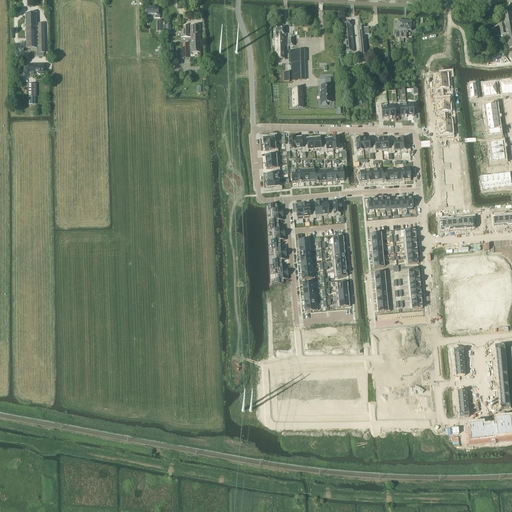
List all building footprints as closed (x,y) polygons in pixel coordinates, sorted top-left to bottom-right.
[(145,13),(145,19),(150,19),(150,16),(154,16),(154,19),(160,19),(160,15),(158,15),(158,8),(146,8),(146,13),(145,13)] [(511,13),(502,15),(504,23),(499,24),(501,35),(506,34),(508,49),(511,48),(511,13)] [(26,49),(37,49),(36,33),(44,33),(44,24),(38,24),(38,26),(36,26),(36,14),(25,14),(26,49)] [(339,23),(339,28),(341,28),(344,53),(353,52),(351,27),(351,21),(339,23)] [(399,39),(403,39),(404,25),(403,25),(403,21),(401,21),(401,22),(396,22),(395,22),(395,25),(397,25),(396,31),(400,31),(399,39)] [(404,25),(403,39),(406,39),(407,31),(411,32),(411,26),(414,27),(414,23),(407,22),(407,21),(403,21),(403,25),(404,25)] [(190,35),(188,35),(188,37),(190,37),(191,53),(200,53),(199,26),(190,26),(190,35)] [(368,29),(364,29),(364,26),(357,26),(360,56),(367,55),(365,35),(369,35),(368,29)] [(283,29),(273,29),(273,40),(275,39),(275,59),(284,59),(284,37),(285,37),(285,35),(283,35),(283,29)] [(36,33),(37,49),(37,57),(44,57),(43,53),(45,53),(44,33),(36,33)] [(297,51),(289,51),(290,63),(291,81),(299,81),(299,63),(298,63),(297,51)] [(29,65),(29,72),(37,72),(37,73),(39,74),(40,74),(41,74),(42,73),(43,72),(44,72),(44,65),(29,65)] [(441,77),(434,77),(435,84),(446,83),(446,77),(448,76),(448,73),(441,74),(441,77)] [(355,87),(359,87),(359,75),(349,76),(350,91),(355,90),(355,87)] [(325,86),(321,86),(322,97),(322,106),(327,106),(327,103),(331,103),(330,96),(331,96),(331,86),(330,78),(324,79),(325,86)] [(495,84),(489,85),(491,97),(491,98),(495,97),(497,96),(496,89),(500,88),(499,87),(499,84),(499,82),(495,83),(495,84)] [(435,84),(434,84),(435,87),(436,90),(443,89),(443,93),(450,92),(449,89),(447,89),(446,83),(435,84)] [(507,83),(499,84),(499,87),(502,87),(503,96),(505,95),(505,96),(509,96),(509,95),(507,83)] [(36,84),(28,84),(28,105),(35,105),(35,98),(36,98),(36,84)] [(483,84),(480,85),(480,91),(484,90),(485,98),(487,98),(491,98),(491,97),(489,85),(483,86),(483,84)] [(471,92),(470,92),(470,95),(471,95),(472,100),(472,99),(472,100),(476,100),(476,99),(478,99),(477,95),(478,95),(477,93),(477,91),(480,91),(480,85),(476,85),(476,87),(470,88),(471,92)] [(301,89),(291,90),(291,91),(292,91),(292,90),(292,91),(293,91),(293,90),(294,90),(294,96),(292,96),(293,109),(298,109),(302,109),(302,108),(302,106),(302,93),(301,93),(301,89)] [(444,100),(436,100),(437,107),(449,106),(448,99),(450,99),(450,96),(443,96),(444,100)] [(412,105),(406,105),(407,117),(413,116),(412,109),(416,109),(415,102),(412,102),(412,105)] [(381,105),(378,106),(378,112),(381,112),(382,119),(388,119),(387,107),(387,103),(381,104),(381,105)] [(399,104),(396,104),(397,111),(400,110),(401,117),(403,117),(403,118),(407,117),(406,105),(406,103),(399,104)] [(393,107),(387,107),(388,119),(389,119),(392,119),(392,118),(395,118),(394,111),(397,111),(396,104),(393,104),(393,107)] [(449,106),(437,107),(438,113),(445,112),(445,115),(452,115),(452,111),(449,112),(449,106)] [(439,126),(438,126),(439,129),(439,130),(451,128),(450,122),(452,122),(452,119),(445,119),(446,123),(439,123),(439,126)] [(451,128),(439,130),(440,136),(447,135),(447,138),(454,138),(454,134),(451,135),(451,128)] [(270,138),(263,138),(263,145),(277,144),(277,143),(275,143),(274,138),(275,138),(277,137),(276,134),(270,135),(270,138)] [(289,145),(285,145),(286,152),(289,152),(296,151),(294,138),(288,139),(289,145)] [(295,138),(294,138),(296,151),(302,150),(302,153),(305,153),(304,146),(302,146),(301,146),(301,138),(295,139),(295,138)] [(307,145),(304,146),(305,153),(308,152),(308,150),(314,150),(314,152),(313,139),(312,139),(312,138),(308,138),(308,139),(307,140),(307,145)] [(319,138),(313,139),(314,152),(320,152),(320,153),(324,153),(323,146),(321,146),(320,146),(319,138)] [(325,146),(323,146),(324,153),(327,153),(333,152),(332,139),(331,139),(330,139),(330,138),(327,139),(327,140),(325,140),(326,146),(325,146)] [(333,139),(332,139),(333,152),(333,151),(333,150),(339,150),(339,151),(342,151),(342,144),(338,145),(338,138),(336,139),(336,138),(333,138),(333,139)] [(362,140),(363,151),(369,150),(369,154),(373,154),(372,147),(369,147),(368,139),(362,140)] [(375,147),(372,147),(373,154),(376,153),(375,152),(382,151),(381,140),(374,141),(375,147)] [(387,140),(381,140),(382,151),(388,150),(388,154),(391,154),(391,147),(388,148),(387,140)] [(394,147),(391,147),(391,154),(394,154),(394,152),(400,151),(400,152),(399,140),(399,141),(393,141),(394,147)] [(405,140),(399,140),(400,152),(406,151),(407,153),(410,152),(409,146),(406,146),(405,140)] [(503,142),(489,144),(490,150),(504,148),(505,148),(504,144),(503,144),(503,142)] [(277,144),(263,145),(264,145),(264,151),(271,150),(271,151),(271,153),(278,153),(277,144)] [(450,149),(443,150),(444,156),(455,155),(455,149),(457,149),(457,145),(450,146),(450,149)] [(271,156),(265,157),(265,163),(279,162),(276,162),(276,156),(278,156),(278,153),(271,153),(271,156)] [(455,155),(444,156),(444,162),(451,162),(452,165),(458,164),(458,161),(456,161),(455,155)] [(266,164),(265,164),(265,168),(266,168),(266,169),(272,169),(273,172),(279,171),(279,162),(265,163),(266,164)] [(452,171),(445,171),(446,177),(445,177),(445,178),(457,177),(457,176),(457,171),(459,170),(459,167),(452,168),(452,171)] [(267,177),(266,177),(266,181),(267,180),(267,181),(267,182),(279,181),(279,174),(280,174),(279,171),(273,172),(273,174),(273,175),(267,175),(267,177)] [(457,177),(445,178),(446,184),(453,183),(454,187),(460,186),(460,183),(458,183),(457,177)] [(279,181),(267,182),(267,188),(274,187),(275,191),(281,190),(281,187),(279,187),(278,181),(279,181)] [(454,193),(447,193),(448,200),(459,198),(459,192),(461,192),(461,189),(454,189),(454,193)] [(448,200),(447,200),(447,203),(448,203),(448,206),(455,205),(456,208),(462,208),(462,204),(460,205),(459,198),(448,200)] [(333,210),(330,210),(331,217),(340,216),(340,209),(341,209),(340,206),(339,202),(333,203),(333,208),(333,210)] [(314,212),(312,212),(313,219),(316,219),(315,217),(322,217),(320,204),(317,204),(314,205),(315,212),(314,212)] [(327,204),(320,204),(322,217),(328,216),(328,217),(331,217),(330,210),(328,211),(327,211),(327,209),(327,204)] [(276,205),(268,206),(268,210),(269,210),(270,216),(283,214),(282,212),(282,209),(277,209),(276,205)] [(302,206),(303,220),(309,219),(309,222),(313,221),(313,219),(312,212),(309,212),(308,205),(305,206),(305,205),(302,205),(302,206)] [(296,213),(293,214),(294,221),(303,220),(302,206),(296,206),(296,213)] [(270,221),(269,221),(270,226),(278,225),(278,221),(283,220),(283,217),(283,214),(270,216),(270,221)] [(278,225),(270,226),(270,230),(271,230),(272,235),(284,234),(284,231),(284,228),(279,229),(278,225)] [(272,241),(271,241),(272,245),(280,245),(280,241),(285,240),(285,237),(284,234),(272,235),(272,241)] [(280,245),(272,245),(272,250),(273,250),(273,255),(286,254),(285,251),(285,248),(280,248),(280,245)] [(274,260),(272,260),(273,265),(281,264),(281,260),(286,260),(286,257),(286,254),(273,255),(274,260)] [(281,264),(273,265),(273,270),(274,270),(275,275),(288,274),(287,271),(287,268),(282,268),(281,264)] [(275,280),(274,280),(275,285),(283,284),(283,280),(288,280),(288,277),(288,274),(275,275),(275,280)] [(284,286),(272,287),(273,292),(274,292),(274,296),(289,294),(289,291),(289,290),(284,290),(284,286)] [(274,299),(273,299),(274,304),(286,303),(285,299),(290,298),(290,297),(289,294),(274,296),(274,299)] [(286,303),(274,304),(274,308),(275,308),(275,312),(291,310),(291,307),(290,306),(286,307),(286,303)] [(276,315),(275,316),(275,320),(287,319),(287,315),(291,314),(291,313),(291,310),(275,312),(276,315)] [(287,319),(275,320),(276,324),(277,324),(277,328),(292,326),(292,323),(292,322),(287,323),(287,319)] [(277,332),(276,332),(277,336),(289,335),(288,331),(293,331),(293,329),(292,326),(277,328),(277,332)] [(289,335),(277,336),(277,340),(278,340),(278,344),(294,343),(294,340),(293,340),(293,338),(289,339),(289,335)] [(279,348),(278,348),(278,352),(290,351),(290,347),(294,347),(294,346),(294,343),(278,344),(279,348)] [(298,399),(288,400),(289,413),(299,412),(299,413),(298,399)] [(298,399),(299,413),(309,412),(307,400),(298,401),(298,399)] [(317,399),(307,400),(309,412),(309,413),(313,412),(318,411),(317,399)] [(343,399),(333,400),(335,412),(344,411),(344,413),(343,399)] [(343,399),(344,413),(354,412),(353,400),(343,401),(343,399)] [(363,399),(353,400),(354,412),(359,412),(364,411),(363,399)] [(288,400),(278,401),(279,413),(285,413),(289,413),(288,400)] [(333,400),(324,401),(325,413),(330,413),(335,413),(335,412),(333,400)] [(483,425),(468,426),(470,442),(474,442),(477,441),(481,442),(484,441),(488,441),(492,440),(495,440),(499,439),(502,440),(506,439),(510,439),(511,438),(511,422),(511,420),(497,421),(497,426),(484,427),(483,425)]
